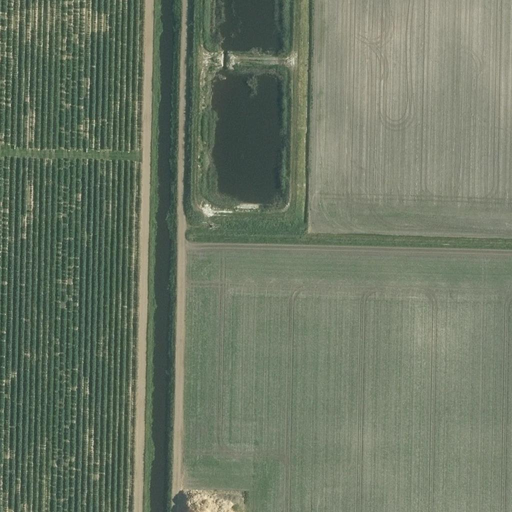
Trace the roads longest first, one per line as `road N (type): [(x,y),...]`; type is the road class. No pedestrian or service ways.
road 1 (track): [(151,0),(137,511)]
road 2 (track): [(177,511),(186,0)]
road 3 (track): [(297,0),(292,215),(283,224),(182,223)]
